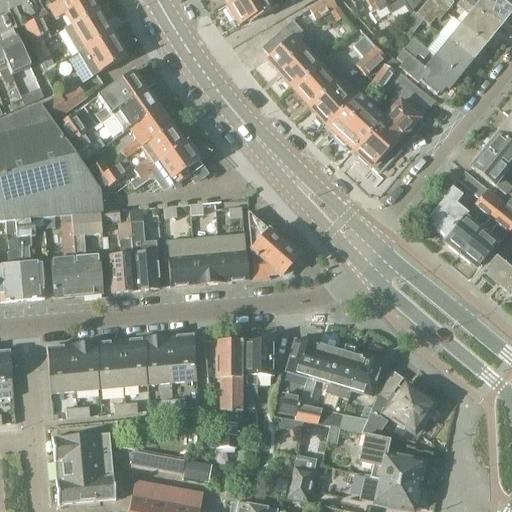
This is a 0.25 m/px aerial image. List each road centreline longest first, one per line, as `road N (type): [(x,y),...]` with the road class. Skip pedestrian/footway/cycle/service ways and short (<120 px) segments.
road 1 (residential): [(26,327),(314,299),(361,249)]
road 2 (secondary): [(361,249),(269,154),(161,0)]
road 3 (residential): [(511,69),(361,249)]
road 4 (secondary): [(373,260),(384,289),(511,402)]
road 5 (residential): [(26,327),(40,511)]
road 6 (secondary): [(511,358),(401,270),(373,260)]
